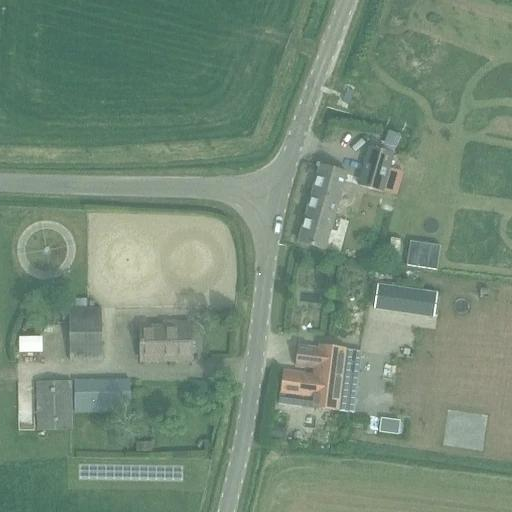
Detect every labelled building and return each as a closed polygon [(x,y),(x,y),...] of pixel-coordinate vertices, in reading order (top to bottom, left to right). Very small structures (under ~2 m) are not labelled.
[(389,133),(385,144),(396,148),(400,137),(389,133)] [(369,149),(358,188),(383,195),(394,156),(369,149)] [(299,243),(336,254),(345,222),(334,219),(347,175),(320,167),(299,243)] [(389,254),(387,278),(398,279),(400,255),(389,254)] [(436,283),(437,260),(408,258),(407,282),(436,283)] [(379,284),(376,310),(434,319),(438,293),(379,284)] [(103,362),(102,312),(70,312),(71,363),(103,362)] [(377,318),(376,332),(391,333),(392,319),(377,318)] [(141,328),(142,362),(193,361),(192,327),(141,328)] [(65,372),(64,340),(48,341),(48,372),(65,372)] [(127,343),(128,369),(137,369),(137,343),(127,343)] [(338,413),(346,350),(320,347),(320,349),(300,347),(297,367),(321,370),(320,376),(284,372),(281,394),(279,406),(338,413)] [(131,382),(99,383),(99,407),(131,406),(131,382)] [(99,407),(99,383),(71,384),(71,408),(99,407)] [(71,432),(71,408),(71,384),(37,384),(38,432),(71,432)]
